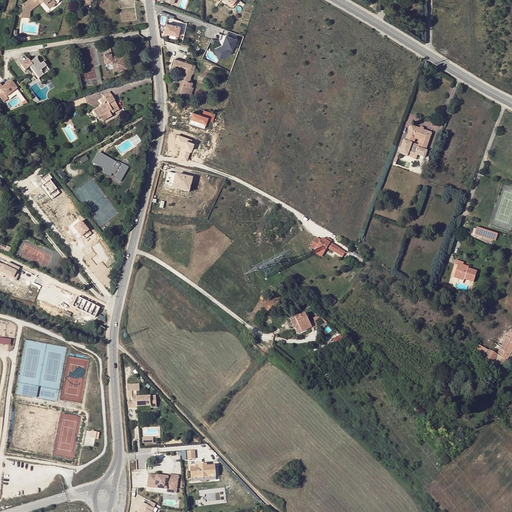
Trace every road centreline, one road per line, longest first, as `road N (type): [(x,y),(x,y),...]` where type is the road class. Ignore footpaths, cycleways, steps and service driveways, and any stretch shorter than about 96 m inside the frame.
road 1 (unclassified): [(148,0),(159,122),(112,339),(117,463)]
road 2 (track): [(112,339),(277,511)]
road 3 (tertiary): [(492,93),(335,0)]
road 4 (unknown): [(505,101),(450,259)]
